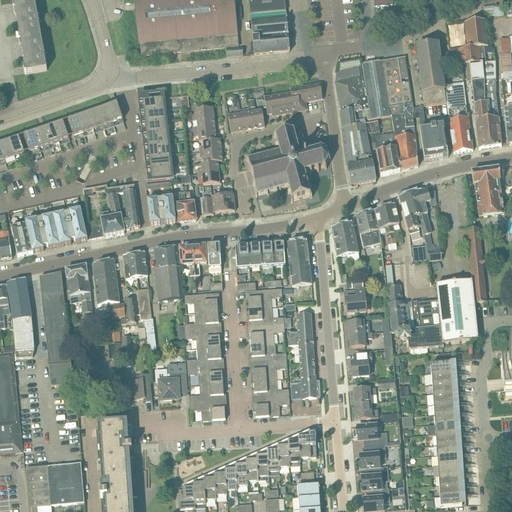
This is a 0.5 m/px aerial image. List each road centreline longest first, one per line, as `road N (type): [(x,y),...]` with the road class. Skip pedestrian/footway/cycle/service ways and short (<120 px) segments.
road 1 (residential): [(239,430),(189,433),(130,418),(89,420),(95,511)]
road 2 (residential): [(335,421),(317,218)]
road 3 (residential): [(125,79),(315,58)]
road 4 (residential): [(344,207),(431,174),(511,157)]
road 5 (residential): [(146,243),(317,218)]
road 6 (residential): [(146,243),(125,79)]
road 7 (residential): [(239,430),(228,270)]
road 8 (residential): [(0,276),(146,243)]
road 9 (residential): [(485,438),(483,322),(511,320)]
road 10 (residential): [(332,115),(247,138),(234,156),(235,173)]
